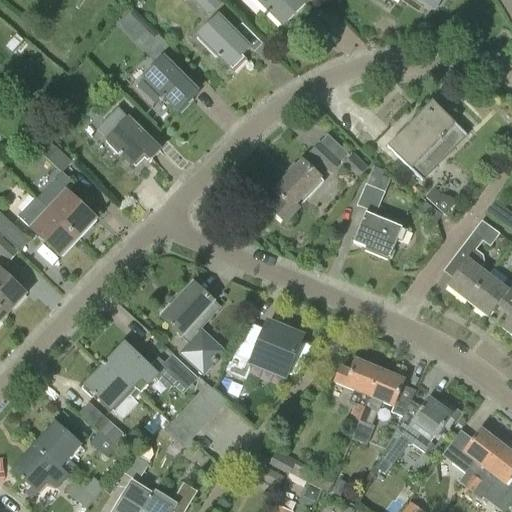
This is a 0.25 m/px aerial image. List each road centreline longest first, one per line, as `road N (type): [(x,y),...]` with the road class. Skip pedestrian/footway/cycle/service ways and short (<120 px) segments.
road 1 (residential): [(162,218),(276,109),(338,74),(413,57),(511,73)]
road 2 (residential): [(511,399),(466,363),(184,236),(162,218)]
road 3 (residential): [(0,390),(162,218)]
